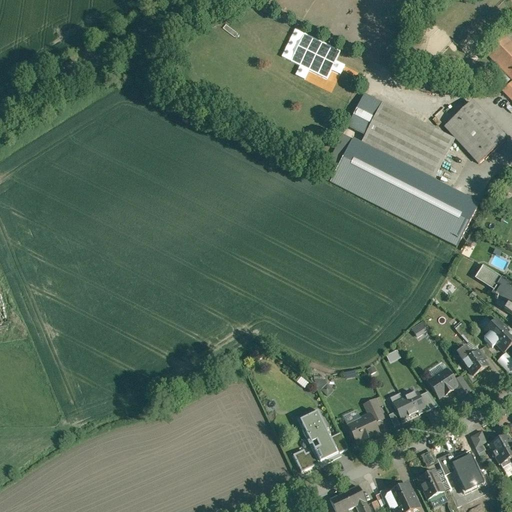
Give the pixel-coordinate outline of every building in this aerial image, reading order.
[(511,43),(504,35),(486,53),(511,79),(511,43)] [(500,71),(491,79),(500,89),(509,80),(500,71)] [(511,82),(503,92),(511,100),(511,82)] [(505,140),(471,103),(445,127),(479,164),(505,140)] [(454,141),(383,104),(362,145),(434,181),(454,141)] [(343,135),(321,178),(331,183),(353,140),(343,135)] [(362,145),(353,140),(331,183),(457,248),(479,205),(434,181),(362,145)] [(491,267),(506,269),(507,260),(492,258),(491,267)] [(511,293),(510,292),(511,288),(511,286),(505,282),(505,281),(481,266),(480,266),(485,269),(478,279),(498,292),(495,296),(509,304),(504,311),(511,315),(511,293)] [(456,291),(449,284),(444,290),(451,296),(456,291)] [(503,327),(497,321),(485,333),(488,336),(484,340),(493,349),(497,344),(505,353),(511,346),(511,336),(506,331),(507,329),(505,327),(503,327)] [(423,323),(411,330),(417,339),(429,331),(423,323)] [(481,344),(464,325),(456,331),(461,337),(463,336),(475,349),(481,344)] [(466,350),(459,355),(464,362),(471,358),(466,350)] [(471,358),(464,362),(474,376),(487,368),(483,362),(486,360),(480,351),(471,358)] [(397,352),(386,357),(390,365),(401,359),(397,352)] [(511,374),(511,360),(506,354),(498,363),(511,376),(511,374)] [(374,367),(367,370),(370,376),(377,373),(374,367)] [(446,371),(428,384),(439,400),(445,396),(445,397),(452,393),(451,392),(454,390),(457,387),(454,382),(446,371)] [(461,378),(454,382),(457,387),(454,390),(461,399),(471,392),(461,378)] [(321,391),(327,386),(324,381),(313,381),(320,392),(321,391)] [(327,386),(321,391),(327,397),(333,392),(327,386)] [(421,405),(426,414),(436,409),(428,395),(418,399),(421,405)] [(403,401),(408,411),(419,406),(414,396),(403,401)] [(383,420),(375,401),(365,406),(369,416),(370,416),(374,424),(383,420)] [(408,411),(396,417),(400,426),(426,414),(421,405),(419,406),(408,411)] [(318,411),(308,416),(298,421),(303,431),(302,431),(312,452),(314,451),(320,464),(326,461),(333,458),(325,442),(331,439),(318,411)] [(400,426),(396,417),(395,415),(388,418),(394,431),(401,428),(400,426)] [(369,416),(348,426),(351,431),(350,434),(352,438),(354,439),(358,446),(379,436),(374,424),(370,416),(369,416)] [(331,439),(325,442),(333,458),(348,451),(340,434),(331,439)] [(482,434),(471,439),(478,456),(486,452),(482,444),(486,442),(482,434)] [(511,445),(507,436),(488,446),(498,467),(510,461),(511,464),(511,445)] [(304,451),(293,457),(302,474),(326,462),(326,461),(320,464),(314,451),(312,452),(306,455),(304,451)] [(438,464),(431,452),(422,457),(428,469),(438,464)] [(466,457),(460,459),(461,460),(453,464),(460,479),(467,476),(470,481),(477,477),(474,473),(475,472),(468,457),(467,458),(466,457)] [(435,473),(418,481),(428,502),(444,494),(435,473)] [(495,491),(486,473),(480,475),(488,494),(495,491)] [(467,476),(460,479),(457,480),(460,487),(471,482),(470,481),(467,476)] [(408,486),(402,489),(401,489),(390,494),(387,495),(388,496),(390,495),(394,504),(388,506),(390,510),(395,511),(415,511),(420,510),(408,485),(408,486)] [(369,511),(359,487),(345,493),(352,509),(356,508),(357,511),(369,511)] [(390,495),(388,496),(387,495),(390,494),(388,490),(380,493),(386,507),(388,506),(394,504),(390,495)] [(454,502),(449,492),(444,494),(449,505),(454,502)] [(345,493),(330,500),(335,511),(348,511),(352,509),(345,493)] [(458,511),(454,502),(449,505),(448,508),(450,511),(458,511)] [(381,511),(377,503),(373,505),(375,511),(381,511)]
